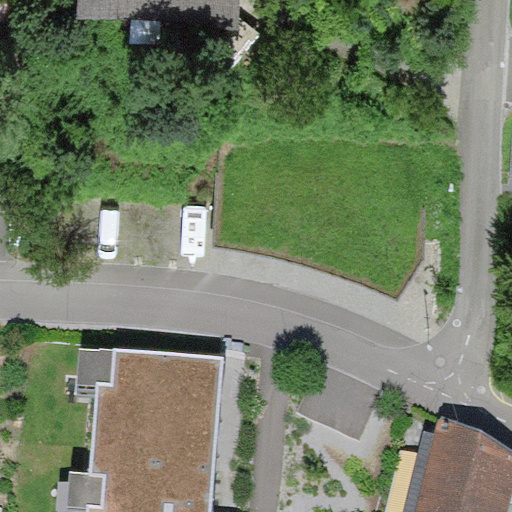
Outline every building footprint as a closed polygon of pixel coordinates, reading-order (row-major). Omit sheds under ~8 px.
[(0,0),(0,122),(2,122),(11,0),(0,0)] [(237,0),(79,0),(79,4),(162,8),(237,12),(237,0)] [(209,511),(221,374),(92,363),(90,384),(105,385),(96,487),(78,485),(76,508),(95,510),(94,511),(209,511)] [(381,389),(322,363),(300,413),(359,439),(381,389)] [(507,511),(511,494),(511,453),(442,418),(418,511),(507,511)]
